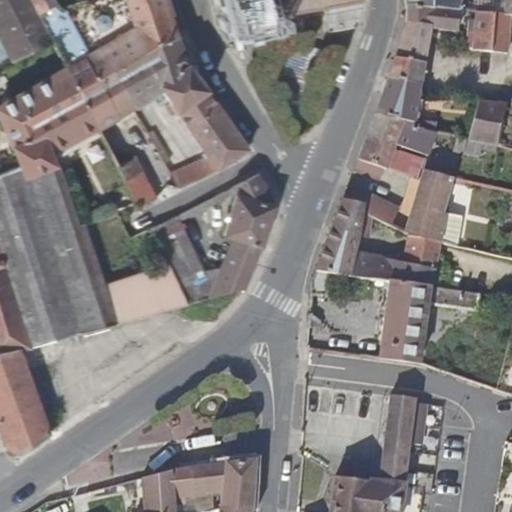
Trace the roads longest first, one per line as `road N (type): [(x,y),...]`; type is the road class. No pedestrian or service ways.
road 1 (residential): [(266,362),(419,382),(495,411),(478,511)]
road 2 (secondary): [(248,327),(0,502)]
road 3 (residential): [(193,0),(204,35),(278,160),(293,178),(319,189)]
road 4 (secondary): [(387,0),(319,189)]
road 5 (secondary): [(319,189),(282,288),(248,327)]
road 6 (residential): [(266,362),(271,511)]
road 7 (unknown): [(162,216),(278,160)]
